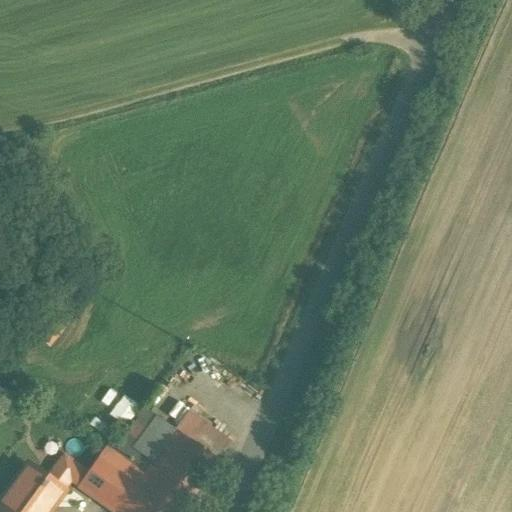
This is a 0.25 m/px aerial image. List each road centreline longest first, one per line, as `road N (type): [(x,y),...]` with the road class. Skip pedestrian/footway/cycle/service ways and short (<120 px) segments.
road 1 (unclassified): [(234,511),(446,0)]
road 2 (track): [(0,134),(349,44),(425,44)]
